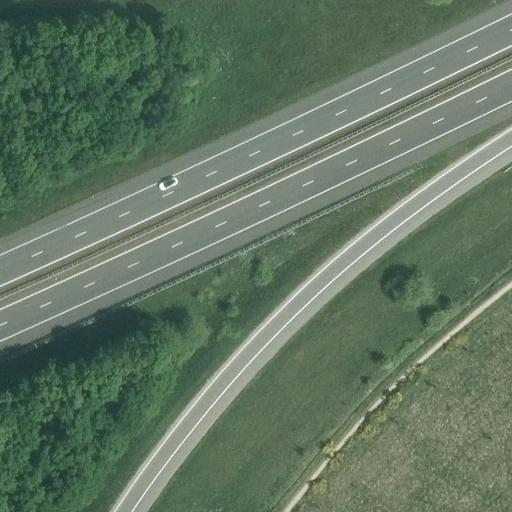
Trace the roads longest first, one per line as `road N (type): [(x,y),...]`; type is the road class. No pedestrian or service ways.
road 1 (motorway): [(0,326),(511,87)]
road 2 (motorway): [(511,29),(0,268)]
road 3 (motorway): [(142,511),(258,352),(321,285),(511,140)]
